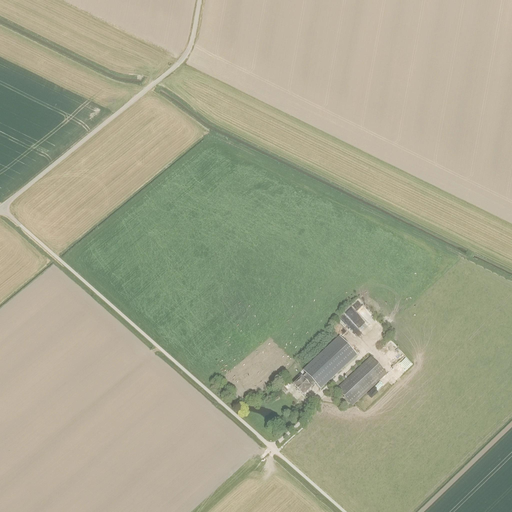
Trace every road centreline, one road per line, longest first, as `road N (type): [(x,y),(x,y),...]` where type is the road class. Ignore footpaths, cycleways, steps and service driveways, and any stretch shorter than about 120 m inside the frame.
road 1 (unclassified): [(344,511),(1,208)]
road 2 (unclassified): [(1,208),(177,65),(199,0)]
